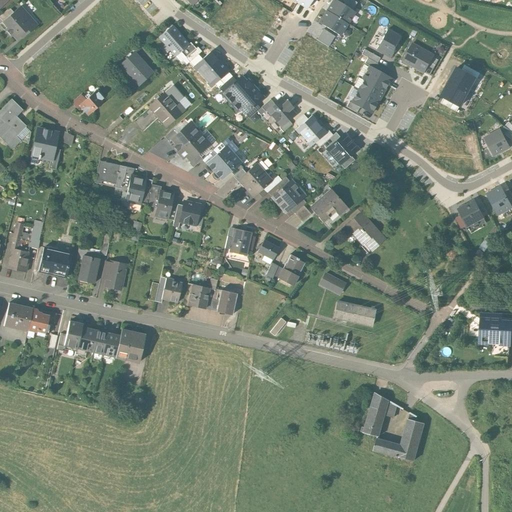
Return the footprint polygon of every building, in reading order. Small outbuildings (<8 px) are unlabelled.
[(348,24),(355,13),(334,0),(332,0),(326,11),(348,24)] [(2,22),(0,24),(11,37),(13,36),(16,40),(24,33),(26,35),(33,29),(24,20),(27,17),(19,7),(13,13),(2,22)] [(9,8),(0,16),(0,19),(2,22),(13,13),(9,8)] [(348,24),(326,11),(320,21),(341,35),(348,24)] [(316,22),(309,33),(317,38),(323,27),(316,22)] [(189,44),(172,25),(158,38),(175,57),(180,52),(189,45),(189,44)] [(335,37),(323,30),(316,40),(329,48),(335,37)] [(402,38),(386,30),(376,48),(391,56),(402,38)] [(433,52),(413,41),(403,59),(423,70),(431,55),(433,52)] [(190,43),(189,44),(189,45),(180,52),(185,58),(195,49),(190,43)] [(197,47),(195,49),(185,58),(189,62),(198,55),(201,52),(197,47)] [(367,56),(378,62),(381,58),(364,48),(361,53),(367,56)] [(214,84),(228,72),(229,71),(218,58),(217,59),(210,52),(202,59),(193,67),(192,68),(196,71),(197,71),(208,83),(207,84),(210,88),(214,84)] [(153,73),(135,53),(120,65),(138,85),(153,73)] [(193,67),(202,59),(198,55),(189,62),(189,63),(193,67)] [(431,55),(423,70),(431,74),(439,59),(431,55)] [(365,61),(367,63),(376,67),(378,62),(367,56),(365,61)] [(376,67),(367,63),(361,75),(384,87),(390,75),(376,67)] [(480,73),(464,65),(462,70),(476,78),(477,79),(480,73)] [(449,82),(468,92),(476,78),(462,70),(457,68),(449,82)] [(232,77),(228,72),(214,84),(218,89),(219,88),(232,77)] [(384,87),(361,75),(354,88),(377,100),(384,87)] [(232,77),(219,88),(223,93),(236,82),(232,77)] [(223,93),(221,94),(227,101),(228,101),(232,105),(253,87),(247,80),(245,81),(241,77),(236,82),(223,93)] [(444,98),(460,107),(468,92),(449,82),(441,97),(444,98)] [(253,87),(232,105),(238,112),(240,110),(244,114),(245,114),(256,104),(263,97),(257,90),(257,91),(253,87)] [(377,100),(354,88),(348,100),(359,106),(371,112),(377,100)] [(95,90),(89,96),(87,94),(83,97),(85,99),(78,105),(79,106),(82,109),(81,110),(82,111),(82,110),(85,113),(84,113),(85,114),(85,113),(87,115),(104,101),(95,90)] [(163,96),(147,109),(164,128),(183,112),(176,104),(179,101),(172,93),(165,98),(163,96)] [(80,95),(71,103),(76,109),(79,106),(78,105),(85,99),(83,97),(80,95)] [(460,107),(444,98),(441,103),(457,112),(460,107)] [(274,105),(266,112),(279,127),(289,119),(294,114),(292,111),(293,109),(287,102),(285,103),(281,99),(274,105)] [(260,108),(258,110),(263,114),(266,112),(274,105),(269,100),(260,108)] [(356,113),(359,106),(348,100),(345,107),(356,113)] [(9,101),(0,109),(0,127),(3,130),(16,144),(23,137),(19,133),(24,128),(14,119),(20,112),(9,101)] [(256,104),(245,114),(249,118),(258,110),(260,108),(256,104)] [(303,115),(295,123),(299,127),(307,120),(303,115)] [(327,131),(313,115),(307,120),(299,127),(296,130),(310,145),(316,140),(327,131)] [(289,119),(279,127),(284,132),(293,124),(289,119)] [(500,131),(503,137),(505,135),(511,140),(511,133),(504,126),(500,131)] [(177,134),(171,139),(178,147),(176,149),(179,152),(199,134),(192,127),(188,131),(184,127),(177,134)] [(56,133),(37,129),(30,159),(38,161),(39,155),(50,157),(51,157),(53,148),(56,133)] [(173,129),(164,137),(168,142),(171,139),(177,134),(173,129)] [(327,131),(316,140),(320,146),(323,144),(331,136),(327,131)] [(500,131),(484,139),(493,155),(509,147),(503,137),(500,131)] [(71,144),(73,134),(66,132),(63,141),(71,144)] [(331,136),(323,144),(328,150),(340,139),(335,133),(331,136)] [(199,134),(179,152),(181,155),(184,153),(191,161),(198,155),(204,149),(201,145),(205,141),(199,134)] [(357,150),(344,136),(340,139),(328,150),(326,151),(339,166),(340,165),(350,156),(357,150)] [(221,143),(212,151),(216,156),(225,148),(221,143)] [(277,147),(272,143),(269,149),(274,152),(277,147)] [(216,156),(206,164),(213,172),(233,154),(226,146),(225,148),(216,156)] [(59,150),(53,148),(51,157),(50,157),(48,168),(55,170),(59,150)] [(233,154),(213,172),(220,180),(230,172),(239,164),(240,162),(233,154)] [(191,161),(188,163),(192,168),(202,159),(198,155),(191,161)] [(350,156),(340,165),(344,170),(354,161),(350,156)] [(119,166),(104,163),(99,161),(94,183),(100,184),(114,187),(119,166)] [(239,164),(230,172),(233,176),(241,169),(242,168),(239,164)] [(245,173),(238,180),(238,181),(245,188),(263,173),(256,164),(245,173)] [(125,168),(119,166),(114,187),(114,188),(120,190),(121,187),(125,168)] [(133,170),(125,168),(121,187),(126,188),(129,175),(130,175),(133,170)] [(233,176),(232,177),(237,182),(238,181),(238,180),(245,173),(241,169),(233,176)] [(263,173),(245,188),(253,198),(262,190),(271,182),(263,173)] [(130,175),(129,175),(126,188),(123,201),(139,205),(142,193),(145,180),(146,178),(130,175)] [(285,177),(276,185),(280,190),(289,182),(285,177)] [(151,181),(145,180),(142,193),(148,194),(150,186),(151,181)] [(280,190),(271,197),(284,213),(288,210),(301,198),(300,197),(293,190),(296,188),(290,181),(289,182),(280,190)] [(159,188),(150,186),(148,194),(146,206),(155,208),(159,191),(159,188)] [(511,202),(504,187),(489,195),(499,214),(511,206),(511,202)] [(330,189),(318,200),(319,202),(311,209),(323,223),(329,217),(327,216),(334,210),(339,216),(347,209),(330,189)] [(262,190),(253,198),(257,202),(265,194),(262,190)] [(172,194),(159,191),(155,208),(153,216),(166,219),(168,210),(172,196),(172,194)] [(178,197),(172,196),(168,210),(175,211),(175,208),(178,197)] [(474,197),(459,205),(461,210),(468,222),(469,224),(484,215),(474,197)] [(301,198),(288,210),(292,215),(294,213),(302,206),(305,203),(301,198)] [(198,206),(183,202),(181,210),(179,221),(179,222),(200,227),(202,217),(196,216),(198,206)] [(302,206),(294,213),(302,222),(310,215),(302,206)] [(181,210),(175,208),(175,211),(171,226),(177,228),(179,222),(179,221),(181,210)] [(71,209),(69,219),(78,221),(80,211),(71,209)] [(468,222),(461,210),(455,213),(462,226),(468,222)] [(383,242),(361,216),(346,228),(369,255),(383,242)] [(133,221),(131,230),(139,232),(141,223),(133,221)] [(16,222),(12,238),(30,242),(31,235),(21,233),(23,224),(16,222)] [(30,242),(28,247),(37,249),(43,224),(34,222),(31,235),(30,242)] [(251,234),(229,229),(225,249),(229,250),(229,252),(246,256),(251,234)] [(12,238),(5,268),(26,273),(29,259),(27,259),(29,252),(27,252),(28,247),(30,242),(12,238)] [(277,249),(263,241),(258,251),(272,259),(277,249)] [(102,243),(100,255),(101,256),(106,257),(109,245),(102,243)] [(70,253),(43,247),(38,270),(65,276),(70,253)] [(76,259),(83,261),(84,257),(100,260),(101,256),(100,255),(78,250),(76,259)] [(290,256),(286,264),(278,279),(292,287),(297,277),(296,277),(303,264),(297,261),(297,260),(290,256)] [(100,260),(84,257),(83,261),(77,282),(94,286),(100,260)] [(101,279),(107,281),(111,262),(105,261),(101,279)] [(126,265),(111,262),(107,281),(105,287),(120,290),(126,265)] [(278,266),(271,263),(265,275),(266,275),(264,279),(268,281),(270,277),(272,278),(278,266)] [(343,284),(324,274),(319,284),(338,294),(343,284)] [(166,278),(160,277),(158,284),(154,302),(161,303),(162,300),(161,299),(166,278)] [(173,280),(166,278),(161,299),(162,300),(176,303),(181,283),(172,281),(173,280)] [(152,282),(148,300),(154,302),(158,284),(152,282)] [(208,289),(193,285),(188,306),(204,309),(206,297),(208,289)] [(236,294),(220,290),(218,300),(215,312),(231,315),(236,294)] [(212,298),(206,297),(204,309),(210,310),(212,298)] [(218,300),(212,298),(210,310),(215,312),(218,300)] [(375,309),(337,300),(333,318),(371,327),(375,309)] [(32,309),(9,303),(4,326),(27,331),(27,330),(32,309)] [(56,314),(32,309),(27,330),(47,335),(49,326),(46,326),(47,323),(53,324),(56,314)] [(502,315),(480,314),(478,345),(511,347),(511,341),(511,328),(511,322),(502,322),(502,315)] [(280,319),(269,331),(275,336),(286,323),(280,319)] [(82,324),(69,321),(66,336),(63,346),(76,349),(81,327),(82,324)] [(94,330),(81,327),(76,349),(89,352),(94,330)] [(144,335),(121,329),(119,336),(115,357),(138,362),(144,335)] [(107,333),(94,330),(89,352),(102,354),(107,333)] [(354,354),(357,341),(307,330),(304,343),(354,354)] [(119,336),(107,333),(102,354),(114,357),(115,357),(119,336)] [(63,346),(66,336),(60,334),(56,351),(61,352),(63,346)] [(56,336),(51,335),(48,349),(53,350),(56,336)] [(380,440),(386,417),(393,420),(397,407),(375,395),(364,434),(377,439),(380,440)] [(408,421),(401,446),(403,447),(399,459),(413,463),(425,424),(416,421),(417,418),(411,414),(409,421),(408,421)] [(380,440),(377,439),(373,451),(399,459),(403,447),(401,446),(380,440)]
